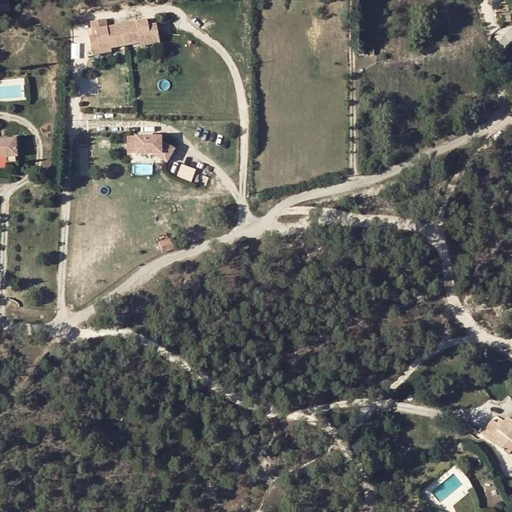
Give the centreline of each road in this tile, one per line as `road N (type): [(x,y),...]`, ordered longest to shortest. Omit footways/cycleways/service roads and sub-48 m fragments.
road 1 (residential): [(63,324),(160,262),(254,228),(298,197),(358,183),(468,138),(500,116),(502,52),(511,35)]
road 2 (residential): [(372,511),(355,463),(322,426),(228,395),(137,338),(75,334),(63,324)]
road 3 (unknown): [(63,324),(83,40)]
road 4 (unknown): [(7,327),(11,191)]
